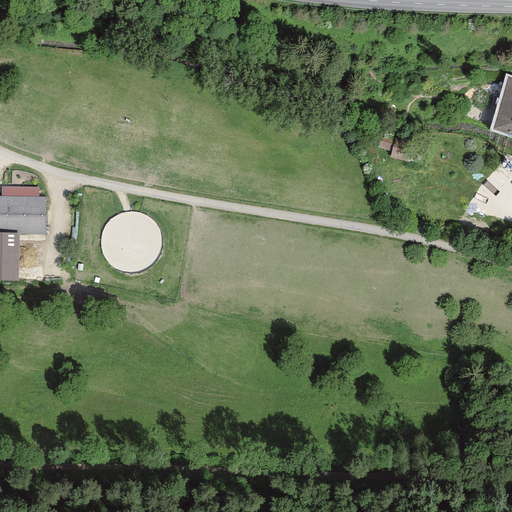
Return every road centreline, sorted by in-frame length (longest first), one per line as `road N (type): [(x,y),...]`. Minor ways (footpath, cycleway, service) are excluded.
road 1 (residential): [(511,263),(397,233),(83,179),(0,151)]
road 2 (track): [(511,485),(0,467)]
road 3 (secondary): [(511,7),(353,0)]
